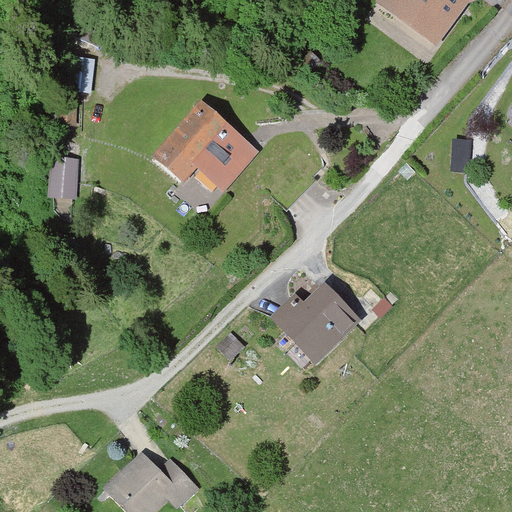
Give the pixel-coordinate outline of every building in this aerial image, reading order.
[(467,0),(394,0),(392,4),(437,37),(462,1),(467,1),(467,0)] [(212,114),(220,105),(207,93),(194,108),(195,109),(158,151),(184,175),(196,162),(220,183),(250,150),(219,123),(221,122),(212,114)] [(79,100),(68,99),(66,116),(77,118),(79,100)] [(455,144),(453,168),(468,169),(470,145),(455,144)] [(263,185),(288,211),(319,180),(315,175),(323,167),(302,146),(263,185)] [(56,190),(76,192),(80,163),(60,161),(56,190)] [(327,288),(307,309),(296,299),(279,317),(318,354),(356,316),(327,288)] [(131,511),(154,511),(174,493),(180,498),(192,486),(171,464),(160,475),(144,459),(111,492),(131,511)]
